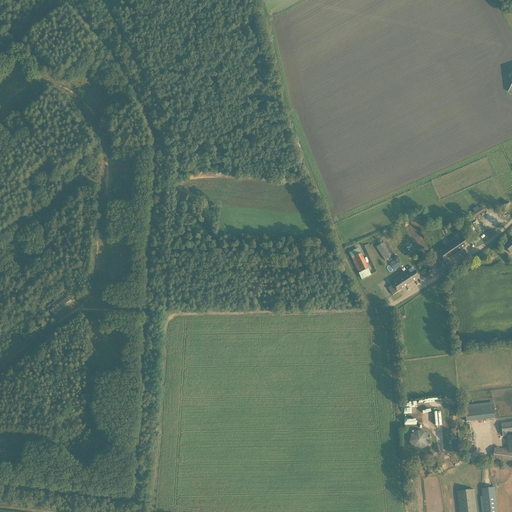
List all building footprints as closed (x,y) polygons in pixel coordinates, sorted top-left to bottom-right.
[(482,207),(472,214),(475,218),(485,211),(482,207)] [(468,245),(465,241),(464,238),(456,244),(454,242),(449,245),(450,247),(439,255),(444,262),(468,245)] [(376,248),(385,261),(393,256),(384,242),(376,248)] [(350,252),(361,280),(372,276),(360,247),(350,252)] [(432,258),(425,262),(430,271),(437,267),(432,258)] [(395,260),(389,264),(394,271),(400,266),(395,260)] [(420,278),(417,273),(415,271),(410,274),(407,269),(400,274),(403,278),(388,288),(393,295),(420,278)] [(71,300),(65,293),(48,308),(53,315),(71,300)] [(511,319),(481,322),(481,328),(485,328),(485,329),(490,329),(490,326),(500,325),(501,331),(508,330),(507,323),(511,323),(511,319)] [(468,421),(496,419),(495,403),(466,405),(468,421)] [(511,422),(501,424),(502,437),(506,437),(507,450),(498,449),(498,447),(494,447),(492,461),(511,464),(511,422)] [(426,451),(431,435),(414,430),(409,445),(426,451)] [(497,511),(494,488),(481,489),(482,497),(480,497),(481,511),(497,511)] [(456,492),(458,511),(476,511),(474,490),(456,492)]
